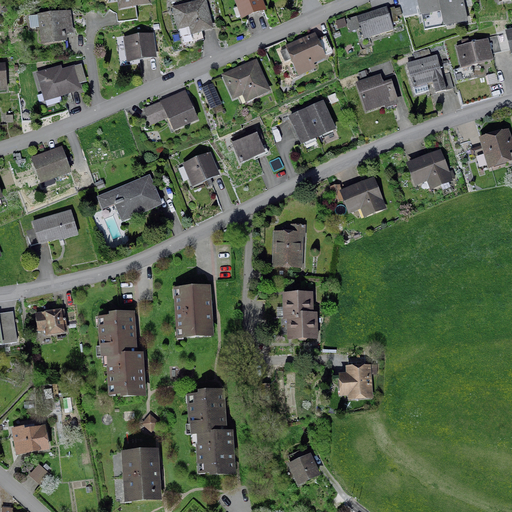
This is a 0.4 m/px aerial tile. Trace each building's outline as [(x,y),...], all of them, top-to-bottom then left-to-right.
[(239,5),(244,17),(263,10),(259,0),(235,0),(237,5),(239,5)] [(444,27),(465,22),(460,0),(417,0),(420,15),(432,13),(432,10),(440,8),(444,27)] [(197,32),(210,29),(203,2),(173,10),(178,28),(195,24),(197,32)] [(391,25),(398,22),(393,8),(372,15),(372,14),(356,19),(363,40),(392,31),(391,25)] [(136,20),(135,12),(117,15),(118,23),(136,20)] [(42,41),(64,39),(63,35),(62,35),(60,14),(28,18),(30,28),(40,27),(42,41)] [(511,31),(505,33),(506,34),(496,36),(499,51),(509,49),(510,55),(511,54),(511,31)] [(127,61),(153,57),(150,36),(124,40),(127,61)] [(456,47),(461,69),(492,61),(490,53),(499,51),(496,36),(486,39),(486,40),(456,47)] [(322,57),(331,53),(324,38),(315,42),(313,38),(287,49),(296,70),(322,59),(322,57)] [(411,86),(414,95),(427,92),(425,84),(432,83),(435,94),(445,91),(435,58),(406,66),(411,86)] [(356,85),(365,112),(393,102),(387,86),(382,87),(379,79),(394,74),(390,61),(369,68),(372,80),(356,85)] [(267,92),(254,63),(223,77),(233,98),(251,90),(254,97),(267,92)] [(59,96),(79,90),(72,69),(54,74),(53,71),(37,75),(43,97),(58,93),(59,96)] [(210,108),(218,104),(211,87),(203,91),(210,108)] [(189,105),(187,106),(182,95),(161,104),(167,116),(169,116),(175,129),(195,120),(189,105)] [(161,112),(158,105),(144,111),(147,118),(161,112)] [(333,130),(321,105),(305,112),(317,138),(333,130)] [(317,138),(305,112),(289,119),(301,145),(317,138)] [(241,130),(237,120),(214,129),(218,139),(241,130)] [(230,141),(239,162),(263,152),(254,131),(230,141)] [(505,133),(491,137),(492,141),(482,144),(485,153),(473,157),(478,173),(491,169),(490,166),(507,161),(505,152),(510,150),(505,133)] [(51,176),(52,179),(69,173),(61,152),(45,158),(44,155),(31,160),(39,180),(51,176)] [(449,181),(438,154),(408,166),(415,184),(433,177),(436,186),(449,181)] [(183,165),(192,185),(216,175),(208,155),(183,165)] [(134,212),(135,216),(160,206),(149,180),(113,195),(112,192),(97,199),(101,210),(114,204),(115,205),(116,205),(121,218),(134,212)] [(382,208),(371,182),(342,194),(349,212),(366,205),(370,213),(382,208)] [(33,229),(25,232),(30,247),(58,239),(58,241),(76,235),(70,213),(32,224),(33,229)] [(300,237),(275,236),(273,266),(299,267),(300,237)] [(182,338),(210,336),(207,289),(179,291),(179,299),(176,299),(178,331),(181,330),(182,338)] [(313,338),(312,317),(308,317),(308,297),(303,297),(301,297),(299,294),(294,295),(292,297),(285,297),(286,319),(290,319),(290,339),(297,339),(299,341),(304,341),(306,338),(308,338),(313,338)] [(46,334),(64,332),(61,312),(43,314),(43,315),(34,317),(37,331),(45,330),(46,334)] [(100,328),(102,358),(108,358),(133,356),(131,316),(111,317),(111,320),(103,320),(104,328),(100,328)] [(122,397),(142,396),(139,356),(133,356),(108,358),(110,387),(113,387),(114,395),(122,394),(122,397)] [(367,368),(347,369),(348,377),(339,377),(341,395),(349,394),(349,399),(369,398),(367,368)] [(189,406),(191,436),(197,435),(223,434),(223,433),(220,393),(200,395),(200,398),(193,398),(193,406),(189,406)] [(12,430),(17,455),(46,449),(43,429),(23,433),(23,428),(12,430)] [(211,475),(231,474),(229,433),(223,434),(197,435),(197,436),(199,465),(203,465),(203,473),(211,472),(211,475)] [(298,484),(317,476),(307,455),(305,455),(303,450),(287,457),(291,466),(290,466),(298,484)] [(126,502),(158,500),(155,453),(123,455),(126,502)] [(28,476),(39,486),(49,475),(38,465),(28,476)]
